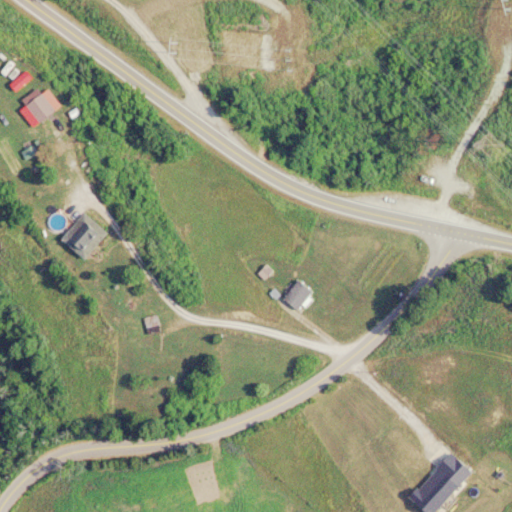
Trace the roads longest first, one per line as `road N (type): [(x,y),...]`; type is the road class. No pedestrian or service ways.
road 1 (residential): [(7,511),(23,480),(127,431),(247,409),(440,275),(471,232)]
road 2 (secondary): [(511,244),(310,194),(232,147),(34,0)]
